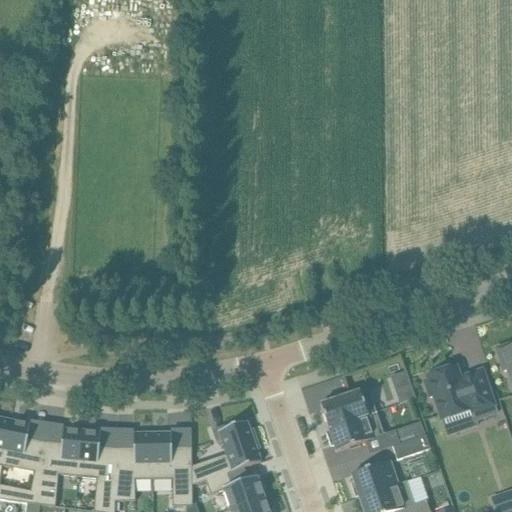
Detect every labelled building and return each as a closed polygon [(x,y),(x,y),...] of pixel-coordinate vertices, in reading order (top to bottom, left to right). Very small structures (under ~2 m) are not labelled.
[(511,344),(496,350),(503,373),(506,372),(511,388),(511,344)] [(427,382),(424,383),(429,400),(432,399),(440,423),(470,413),(474,423),(476,422),(497,415),(494,408),(495,408),(482,371),(460,378),(458,371),(456,367),(446,370),(425,378),(427,382)] [(412,388),(395,394),(399,406),(416,400),(412,388)] [(323,406),(320,407),(328,430),(376,414),(368,391),(335,402),(334,399),(322,403),(323,406)] [(329,433),(326,434),(331,448),(333,447),(336,454),(365,444),(369,457),(392,449),(400,446),(395,432),(384,436),(376,414),(328,430),(329,433)] [(0,467),(2,468),(12,422),(0,419),(0,467)] [(0,487),(0,501),(6,502),(27,505),(35,506),(44,444),(43,444),(27,441),(30,426),(12,422),(2,468),(3,468),(34,474),(30,493),(0,487)] [(226,456),(192,468),(192,487),(205,483),(227,475),(245,469),(261,464),(257,452),(260,450),(253,430),(250,432),(247,423),(228,430),(227,427),(212,432),(216,444),(221,442),(226,456)] [(44,444),(35,506),(55,509),(58,477),(77,479),(81,432),(63,431),(61,445),(44,444)] [(81,432),(77,479),(97,480),(93,511),(114,511),(115,504),(114,504),(116,450),(105,449),(99,449),(100,434),(81,432)] [(116,450),(114,504),(115,504),(135,503),(135,482),(153,481),(152,435),(133,435),(133,450),(116,450)] [(171,435),(152,435),(153,481),(172,481),(172,508),(192,508),(192,487),(192,468),(191,449),(171,449),(171,435)] [(400,446),(392,449),(397,462),(430,451),(426,437),(400,446)] [(353,484),(350,485),(355,499),(358,498),(359,500),(398,487),(398,486),(390,464),(351,477),(353,484)] [(227,475),(205,483),(210,497),(222,493),(223,492),(229,511),(231,511),(265,501),(257,478),(248,481),(231,487),(227,475)] [(398,487),(359,500),(362,511),(429,511),(426,502),(414,506),(407,483),(398,486),(398,487)] [(511,493),(492,500),(495,511),(506,511),(511,510),(511,493)] [(273,511),(270,503),(266,505),(265,501),(231,511),(273,511)]
